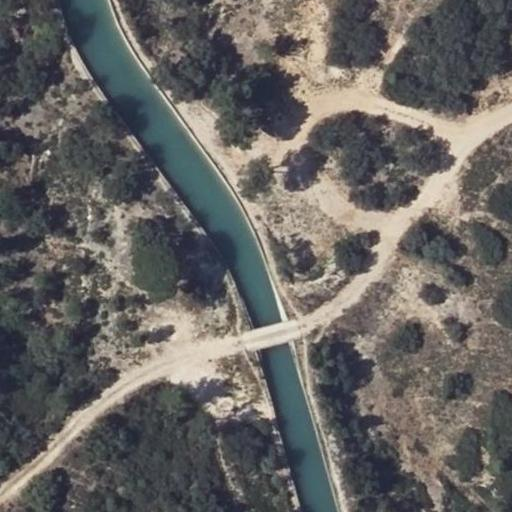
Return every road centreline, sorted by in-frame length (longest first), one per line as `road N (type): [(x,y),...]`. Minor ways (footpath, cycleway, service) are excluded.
road 1 (track): [(249,340),(295,331),(346,289),(461,144),(511,108)]
road 2 (track): [(0,492),(31,474),(107,399),(186,358),(249,340)]
